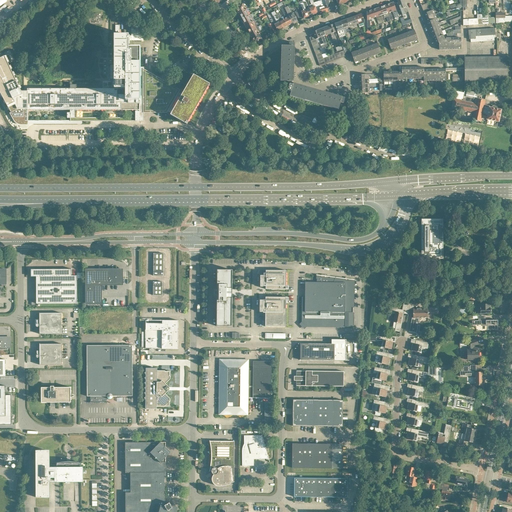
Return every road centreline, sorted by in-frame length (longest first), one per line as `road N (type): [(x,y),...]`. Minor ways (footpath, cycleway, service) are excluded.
road 1 (secondary): [(401,180),(0,186)]
road 2 (unclassified): [(191,499),(277,497),(285,350),(192,343)]
road 3 (secondary): [(46,199),(370,197)]
road 4 (unclassified): [(194,242),(371,249),(399,227),(408,194)]
road 5 (residential): [(481,469),(395,453),(401,347)]
road 6 (unclassified): [(381,230),(359,240),(195,233)]
road 7 (unclassified): [(19,319),(25,426),(104,430)]
road 8 (unknown): [(294,333),(350,331),(360,317),(356,276),(297,269)]
road 9 (residential): [(195,233),(196,144),(221,90)]
road 10 (unclassified): [(511,321),(485,453)]
road 11 (residential): [(334,133),(319,147),(221,90)]
road 12 (unclassified): [(195,233),(64,241)]
road 13 (residential): [(64,241),(194,242)]
